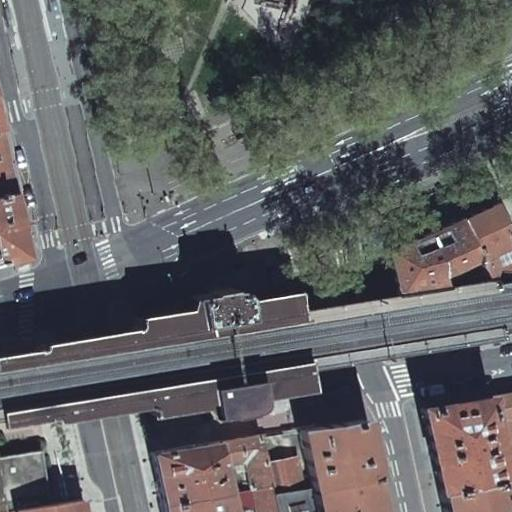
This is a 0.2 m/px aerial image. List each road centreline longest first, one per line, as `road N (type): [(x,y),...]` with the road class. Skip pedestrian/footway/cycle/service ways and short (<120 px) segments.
road 1 (residential): [(411,511),(387,408),(366,363),(334,171)]
road 2 (residential): [(61,0),(132,261)]
road 3 (residential): [(0,45),(57,292)]
road 4 (residential): [(57,292),(111,511)]
road 5 (secondary): [(132,261),(334,171)]
road 6 (secondary): [(334,171),(511,97)]
